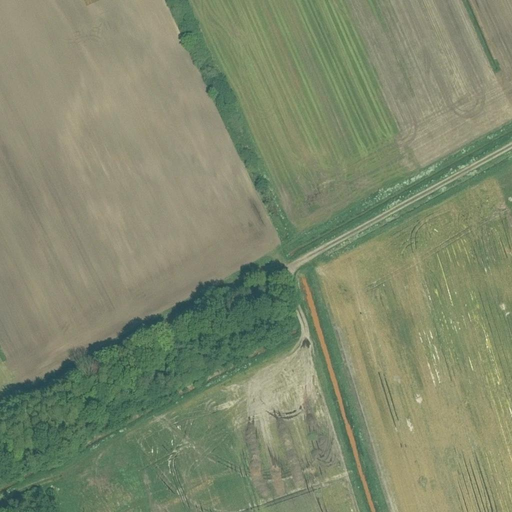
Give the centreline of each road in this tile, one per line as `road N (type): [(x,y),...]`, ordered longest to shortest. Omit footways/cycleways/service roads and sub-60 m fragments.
road 1 (track): [(0,498),(309,324),(292,269),(511,148)]
road 2 (track): [(292,269),(0,428)]
